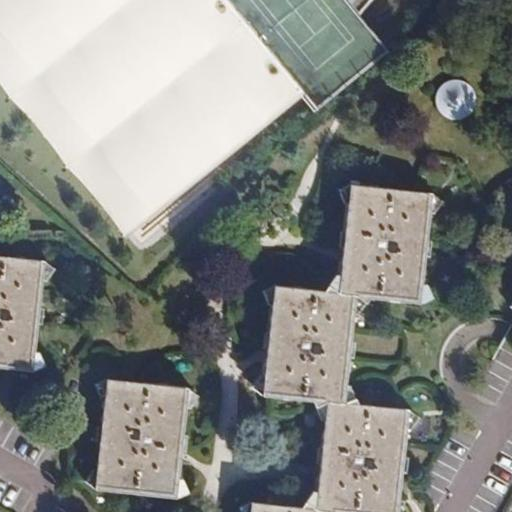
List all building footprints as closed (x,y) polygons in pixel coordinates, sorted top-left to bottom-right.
[(346,0),(226,0),(315,107),(386,49),(357,13),(346,0)] [(346,0),(357,13),(367,0),(346,0)] [(429,193),(347,185),(340,250),(336,293),(272,287),(265,350),(260,397),(325,404),(319,467),(314,511),(251,504),(250,511),(398,511),(407,410),(343,403),(353,298),(418,304),(429,193)] [(41,259),(0,255),(0,371),(30,374),(41,259)] [(186,390),(104,382),(94,492),(175,500),(179,456),(186,390)]
